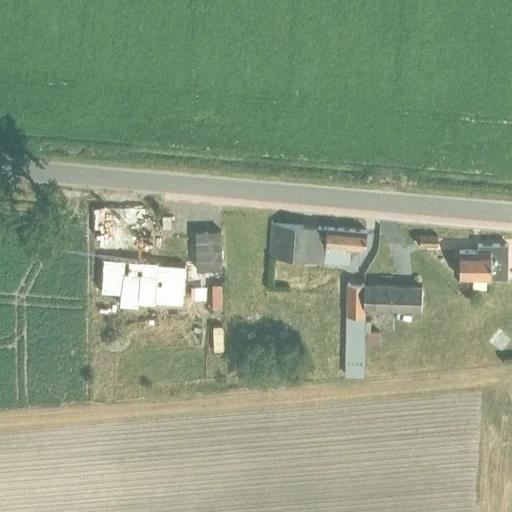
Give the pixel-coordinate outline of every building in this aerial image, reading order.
[(348,264),(349,248),(363,249),(365,231),(270,224),(267,256),(348,264)] [(221,229),(195,230),(197,269),(222,268),(221,229)] [(437,238),(414,237),(414,243),(421,243),(421,246),(437,246),(437,238)] [(168,245),(119,242),(117,278),(166,282),(168,245)] [(459,249),(459,277),(507,278),(508,245),(478,244),(478,250),(459,249)] [(362,306),(363,283),(352,283),(346,283),(346,314),(344,375),(361,375),(362,315),(362,307),(362,306)] [(363,283),(362,306),(369,307),(421,309),(422,285),(363,283)] [(221,299),(221,288),(205,288),(205,299),(221,299)] [(332,314),(331,293),(315,294),(316,315),(332,314)] [(189,310),(107,311),(108,335),(189,334),(189,310)] [(502,332),(493,343),(501,350),(510,338),(502,332)]
